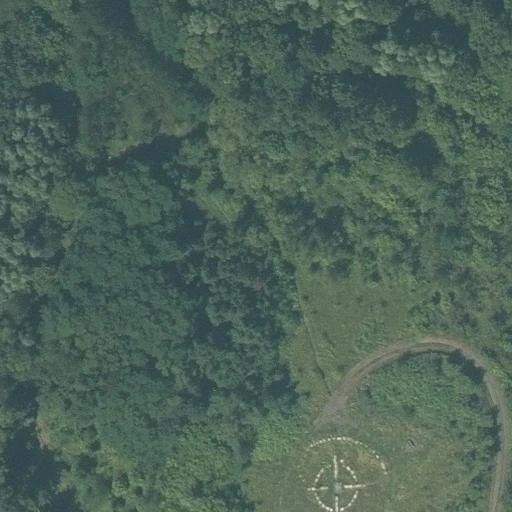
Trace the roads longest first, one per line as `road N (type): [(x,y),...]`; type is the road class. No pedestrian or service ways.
road 1 (track): [(83,511),(62,488),(34,421),(33,361),(45,298),(68,223),(97,171),(116,152),(180,126),(205,106),(212,88),(202,57),(145,0)]
road 2 (track): [(333,389),(366,360),(423,340),(453,344),(474,358),(502,422),(495,511)]
